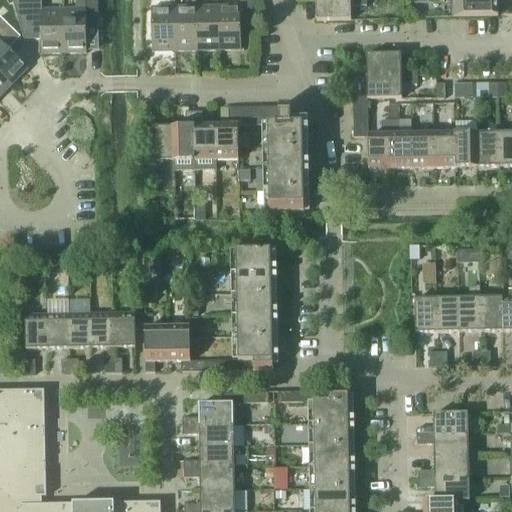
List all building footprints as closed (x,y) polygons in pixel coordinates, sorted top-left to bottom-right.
[(85,0),(85,10),(63,11),(63,55),(86,55),(85,25),(97,25),(96,0),(85,0)] [(366,8),(365,0),(320,0),(315,0),(316,22),(350,22),(350,8),(366,8)] [(497,17),(496,0),(452,0),(453,18),(497,17)] [(41,55),(63,55),(63,11),(42,11),(42,6),(13,6),(21,31),(40,31),(41,55)] [(240,7),(217,8),(218,52),(240,51),(240,7)] [(152,53),(174,53),(173,8),(151,9),(152,53)] [(174,53),(196,52),(195,8),(173,8),(174,53)] [(195,8),(196,52),(218,52),(217,8),(195,8)] [(0,74),(12,86),(27,70),(7,50),(19,37),(0,18),(0,74)] [(366,78),(417,77),(417,69),(401,69),(400,55),(366,56),(366,78)] [(0,97),(12,86),(0,74),(0,97)] [(367,101),(401,100),(401,86),(417,86),(417,77),(366,78),(367,98),(367,101)] [(506,99),(506,84),(497,85),(497,99),(506,99)] [(444,85),(436,86),(436,100),(445,100),(444,85)] [(463,100),(462,85),(454,85),(454,100),(463,100)] [(463,100),(466,100),(471,99),(471,85),(462,85),(463,100)] [(497,99),(497,85),(488,85),(489,99),(497,99)] [(367,98),(353,98),(353,106),(367,106),(367,101),(367,98)] [(367,106),(353,106),(353,114),(368,114),(367,106)] [(237,127),(268,127),(269,215),(304,214),(302,126),(291,126),(290,108),(237,109),(237,127)] [(238,162),(237,127),(237,109),(228,109),(228,127),(215,128),(216,162),(238,162)] [(216,162),(215,128),(202,128),(202,113),(193,114),(194,162),(216,162)] [(194,162),(193,114),(185,114),(185,128),(172,128),(173,163),(194,162)] [(368,114),(353,114),(353,123),(368,122),(368,114)] [(368,122),(353,123),(353,131),(368,131),(368,122)] [(368,137),(368,139),(368,171),(391,171),(390,122),(381,122),(381,137),(368,137)] [(391,171),(412,170),(412,136),(398,136),(398,122),(390,122),(391,171)] [(173,163),(172,128),(150,129),(150,163),(164,163),(164,177),(173,177),(173,163)] [(368,131),(353,131),(353,139),(360,139),(368,139),(368,137),(368,131)] [(477,169),(499,169),(498,134),(476,135),(477,169)] [(511,134),(498,134),(499,169),(511,168),(511,134)] [(434,170),(455,170),(455,135),(433,136),(434,170)] [(477,169),(476,135),(455,135),(455,170),(477,169)] [(434,170),(433,136),(412,136),(412,170),(434,170)] [(173,177),(164,177),(165,193),(173,193),(173,177)] [(195,206),(195,223),(206,223),(206,207),(195,206)] [(511,254),(511,240),(500,241),(501,254),(511,254)] [(410,248),(410,261),(419,261),(419,248),(410,248)] [(179,251),(166,251),(166,259),(179,259),(179,251)] [(238,362),(193,362),(193,373),(273,372),(270,251),(236,252),(238,362)] [(63,256),(47,256),(47,275),(63,275),(63,256)] [(149,277),(161,277),(161,265),(149,265),(149,277)] [(511,333),(511,298),(502,299),(502,333),(511,333)] [(480,334),(480,299),(458,300),(459,334),(480,334)] [(502,299),(480,299),(480,334),(502,333),(502,299)] [(437,335),(437,300),(414,300),(415,335),(437,335)] [(458,300),(437,300),(437,335),(459,334),(458,300)] [(190,305),(190,317),(198,317),(198,305),(190,305)] [(113,350),(112,315),(90,316),(91,350),(113,350)] [(135,349),(134,315),(112,315),(113,350),(135,349)] [(26,351),(47,351),(47,316),(25,317),(26,351)] [(69,351),(68,316),(47,316),(47,351),(69,351)] [(91,350),(90,316),(68,316),(69,351),(91,350)] [(191,320),(191,328),(199,328),(199,320),(191,320)] [(193,373),(193,362),(190,363),(189,328),(167,329),(167,363),(180,363),(181,373),(193,373)] [(167,329),(144,329),(145,374),(154,374),(154,363),(167,363),(167,329)] [(438,368),(447,368),(446,353),(438,354),(438,368)] [(481,368),(481,353),(472,353),(472,368),(481,368)] [(481,368),(490,367),(490,353),(481,353),(481,368)] [(438,368),(438,354),(429,354),(429,369),(438,368)] [(70,375),(79,375),(78,360),(70,361),(70,375)] [(113,375),(113,360),(104,360),(104,375),(113,375)] [(113,375),(122,374),(121,360),(113,360),(113,375)] [(26,376),(35,376),(35,361),(26,361),(26,376)] [(70,375),(70,361),(61,361),(61,376),(70,375)] [(0,511),(89,511),(96,505),(37,506),(37,498),(46,498),(44,392),(0,393),(0,511)] [(349,511),(350,499),(364,498),(364,481),(349,482),(349,455),(363,455),(363,438),(348,438),(348,392),(278,394),(278,404),(313,404),(315,511),(349,511)] [(182,419),(183,428),(233,427),(233,405),(268,404),(268,394),(224,394),(225,405),(198,405),(198,419),(182,419)] [(417,438),(468,437),(467,415),(433,415),(433,429),(417,429),(417,438)] [(199,449),(233,449),(233,427),(183,428),(183,436),(199,436),(199,449)] [(468,458),(468,437),(417,438),(417,446),(433,446),(434,459),(468,458)] [(183,463),(183,471),(234,470),(233,449),(199,449),(199,462),(183,463)] [(469,480),(468,458),(434,459),(434,472),(418,472),(418,481),(469,480)] [(234,470),(183,471),(183,479),(183,480),(199,479),(200,492),(234,492),(234,470)] [(469,502),(469,480),(418,481),(418,489),(434,489),(434,502),(458,501),(458,502),(469,502)] [(234,511),(234,492),(200,492),(200,505),(184,506),(184,511),(234,511)] [(458,511),(458,502),(458,501),(434,502),(424,502),(423,511),(458,511)]
